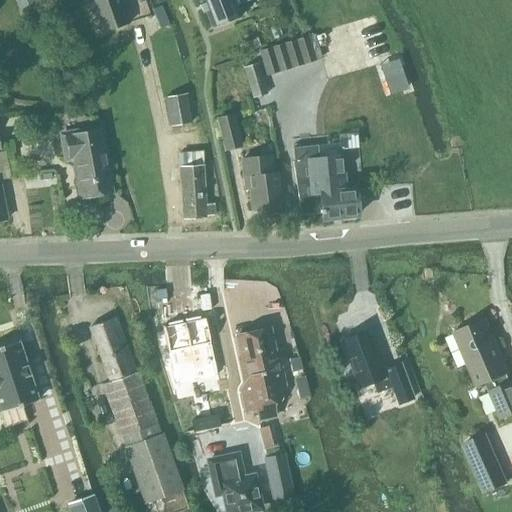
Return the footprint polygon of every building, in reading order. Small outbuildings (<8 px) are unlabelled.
[(125,22),(117,0),(85,0),(96,32),(125,22)] [(196,0),(207,28),(237,16),(232,5),(244,0),(196,0)] [(257,52),(266,76),(313,60),(305,36),(257,52)] [(265,94),(254,65),(241,69),(252,98),(265,94)] [(161,98),(166,128),(190,123),(184,93),(161,98)] [(215,118),(223,149),(237,146),(229,115),(215,118)] [(107,168),(99,126),(60,133),(65,159),(67,159),(77,166),(80,180),(78,180),(81,197),(109,192),(105,168),(107,168)] [(293,161),(291,161),(300,214),(320,212),(321,218),(355,215),(352,188),(342,189),(339,156),(317,158),(316,144),(291,147),(293,161)] [(250,210),(278,206),(274,173),(270,174),(268,156),(240,160),(242,178),(246,178),(250,210)] [(198,161),(169,167),(177,206),(205,200),(198,161)] [(184,322),(183,322),(195,379),(217,374),(205,317),(195,319),(194,317),(184,319),(184,322)] [(485,318),(453,332),(475,387),(485,383),(488,391),(509,382),(506,374),(508,373),(485,318)] [(161,433),(159,434),(137,372),(132,373),(114,320),(89,328),(108,381),(101,384),(143,503),(181,490),(161,433)] [(171,324),(162,327),(174,384),(195,379),(183,322),(182,322),(181,320),(171,322),(171,324)] [(241,361),(246,365),(257,362),(260,373),(262,373),(262,374),(280,370),(278,360),(275,358),(268,329),(235,336),(241,361)] [(380,375),(364,333),(360,335),(356,333),(348,336),(346,340),(342,341),(352,369),(348,371),(346,375),(349,382),(353,384),(357,382),(359,386),(372,381),(376,393),(391,387),(397,404),(412,398),(400,364),(385,370),(386,373),(380,375)] [(0,412),(37,400),(17,341),(0,347),(0,412)] [(284,387),(280,370),(262,374),(262,373),(260,373),(257,362),(246,365),(248,377),(239,391),(244,412),(255,410),(258,421),(268,419),(265,407),(272,406),(284,387)] [(511,414),(511,383),(511,381),(488,391),(486,392),(498,420),(511,414)] [(216,415),(204,418),(206,428),(219,426),(216,415)] [(206,428),(204,418),(191,421),(193,431),(206,428)] [(259,430),(263,444),(274,441),(270,426),(259,430)] [(505,483),(484,435),(463,444),(484,492),(505,483)] [(236,455),(207,462),(215,497),(223,495),(226,511),(248,511),(249,511),(260,509),(253,477),(242,479),(236,455)] [(290,487),(283,455),(263,460),(270,491),(290,487)] [(96,511),(92,499),(66,508),(67,511),(96,511)]
